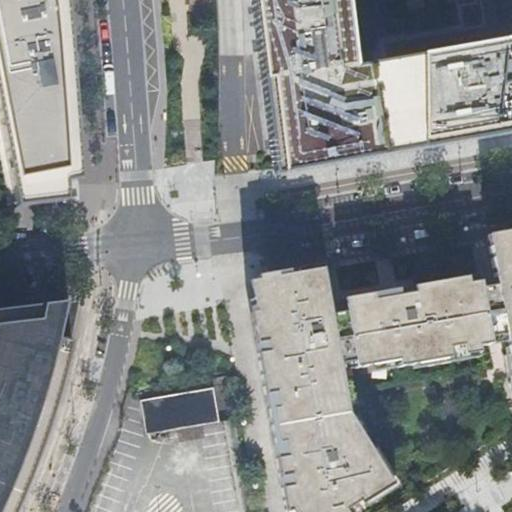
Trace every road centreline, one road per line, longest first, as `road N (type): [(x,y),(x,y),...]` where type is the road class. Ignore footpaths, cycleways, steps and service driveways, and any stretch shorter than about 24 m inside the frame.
road 1 (residential): [(133,245),(308,227),(511,190)]
road 2 (tertiary): [(61,511),(116,348),(133,245)]
road 3 (tertiary): [(133,245),(136,169),(123,0)]
road 4 (residential): [(0,257),(133,245)]
